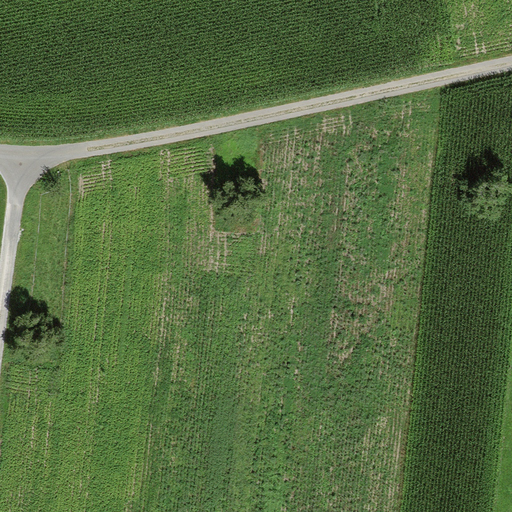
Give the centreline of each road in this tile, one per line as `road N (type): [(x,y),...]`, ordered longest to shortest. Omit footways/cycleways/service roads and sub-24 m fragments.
road 1 (track): [(21,152),(86,151),(181,134),(511,64)]
road 2 (track): [(21,152),(0,317)]
